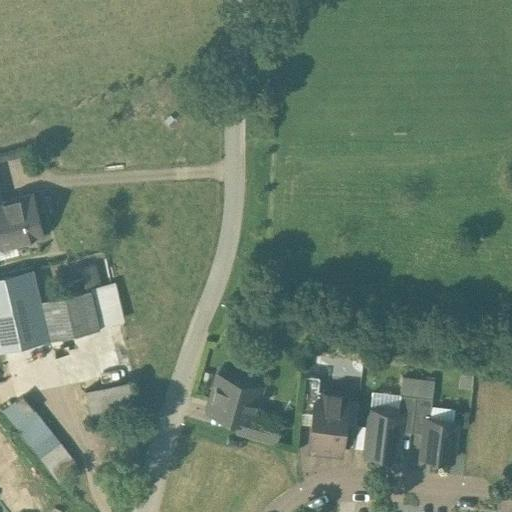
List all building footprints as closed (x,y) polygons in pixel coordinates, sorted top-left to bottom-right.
[(0,248),(45,238),(35,197),(0,205),(0,248)] [(88,286),(111,280),(103,251),(80,257),(88,286)] [(35,268),(0,276),(0,351),(51,340),(51,339),(42,299),(35,268)] [(90,288),(42,299),(51,339),(51,340),(100,328),(90,288)] [(319,375),(306,374),(302,410),(313,411),(316,389),(318,389),(319,375)] [(261,387),(218,375),(209,410),(241,420),(251,422),(255,409),(261,387)] [(418,378),(402,377),(400,394),(416,396),(418,378)] [(434,380),(418,378),(416,396),(432,398),(434,380)] [(131,380),(85,388),(90,422),(137,415),(131,380)] [(318,389),(316,389),(313,411),(309,448),(341,452),(342,445),(344,423),(348,393),(318,389)] [(416,396),(400,394),(398,411),(402,412),(400,430),(412,431),(416,396)] [(432,398),(416,396),(412,431),(424,433),(426,417),(430,417),(432,398)] [(48,429),(23,397),(4,411),(29,443),(48,429)] [(398,411),(370,408),(365,452),(397,455),(400,430),(402,412),(398,411)] [(280,416),(255,409),(251,422),(241,420),(237,433),(272,443),(280,416)] [(430,417),(426,417),(424,433),(421,457),(453,460),(457,421),(430,417)] [(356,424),(344,423),(342,445),(354,447),(356,424)]
